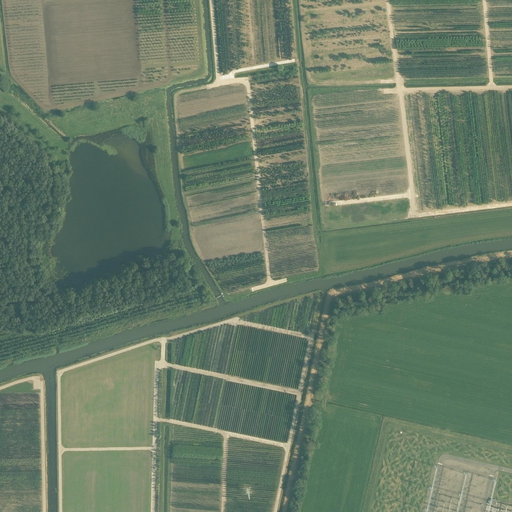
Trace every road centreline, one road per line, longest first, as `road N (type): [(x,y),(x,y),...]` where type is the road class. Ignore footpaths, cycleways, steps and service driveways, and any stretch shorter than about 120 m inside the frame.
road 1 (track): [(511,86),(400,91),(386,0)]
road 2 (track): [(400,91),(413,214)]
